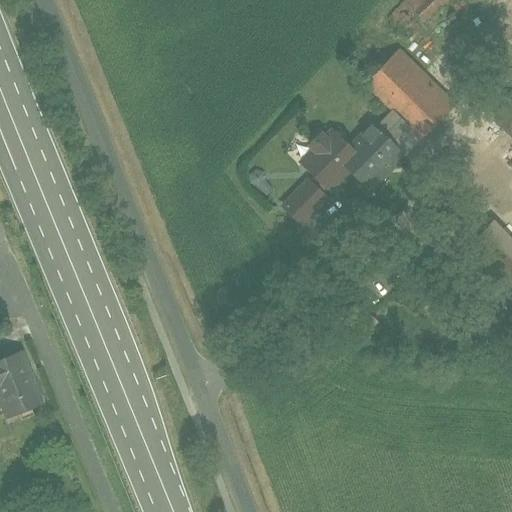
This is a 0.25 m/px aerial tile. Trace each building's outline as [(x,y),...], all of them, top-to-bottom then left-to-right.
[(452,0),(407,0),(390,20),(415,42),(452,0)] [(511,4),(510,0),(491,0),(511,43),(511,42),(511,4)] [(363,86),(421,141),(444,116),(386,61),(363,86)] [(511,87),(490,111),(511,132),(511,87)] [(338,120),(298,164),(326,190),(344,170),(363,187),(396,149),(369,124),(358,137),(338,120)] [(308,180),(281,207),(300,225),(326,198),(308,180)] [(511,243),(489,219),(453,254),(506,308),(511,302),(511,243)] [(18,343),(0,350),(0,408),(5,421),(44,405),(18,343)]
